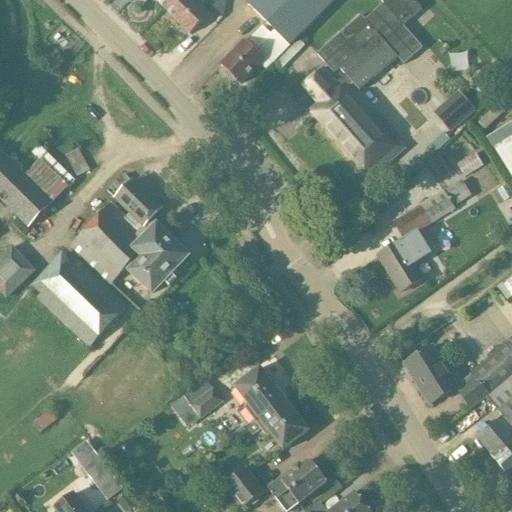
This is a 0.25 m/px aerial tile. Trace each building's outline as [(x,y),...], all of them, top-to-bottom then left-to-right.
[(153,0),(165,12),(176,0),(153,0)] [(209,17),(199,7),(206,0),(176,0),(165,12),(190,36),(209,17)] [(266,71),(290,48),(289,48),(336,0),(254,0),(248,6),(266,23),(246,44),(222,67),(241,86),(261,66),(266,71)] [(365,21),(361,17),(317,55),(340,82),(337,85),(325,70),(304,88),(322,110),(315,116),(364,173),(364,172),(371,180),(398,157),(343,94),(353,85),(360,92),(398,60),(403,66),(422,49),(403,27),(421,11),(411,0),(378,0),(383,5),(365,21)] [(65,63),(56,56),(47,68),(55,74),(65,63)] [(439,119),(439,120),(450,133),(475,112),(464,99),(463,98),(439,119)] [(498,152),(511,176),(511,129),(488,144),(494,154),(498,152)] [(54,205),(68,189),(75,182),(40,147),(33,153),(41,161),(26,177),(0,151),(0,202),(28,230),(55,206),(54,205)] [(465,178),(484,165),(476,153),(456,165),(465,178)] [(413,262),(430,252),(418,233),(455,211),(454,209),(470,198),(462,183),(444,193),(395,224),(406,241),(403,243),(378,259),(400,294),(423,280),(413,262)] [(149,223),(162,210),(134,184),(117,202),(135,220),(132,223),(113,205),(70,249),(112,287),(113,286),(137,259),(141,263),(132,273),(153,294),(188,259),(157,229),(156,230),(149,223)] [(12,249),(0,261),(0,293),(7,301),(36,274),(12,249)] [(32,288),(40,296),(36,301),(90,349),(128,309),(68,251),(32,288)] [(511,277),(502,285),(511,298),(511,277)] [(511,339),(461,384),(451,368),(446,371),(432,350),(405,367),(430,407),(457,391),(458,393),(462,398),(471,411),(489,399),(490,399),(487,401),(502,418),(477,439),(492,456),(490,457),(506,475),(511,469),(511,339)] [(244,410),(255,423),(284,401),(261,371),(235,390),(248,405),(244,410)] [(224,404),(213,390),(191,408),(201,421),(224,404)] [(252,437),(260,431),(266,437),(271,435),(284,451),(308,433),(284,401),(255,423),(246,429),(252,437)] [(301,469),(299,466),(267,491),(283,511),(291,511),(327,485),(310,462),(301,469)] [(111,502),(126,491),(107,467),(93,478),(111,502)] [(265,493),(247,468),(222,487),(242,511),(265,493)] [(369,511),(355,494),(330,511),(369,511)] [(85,511),(73,496),(54,511),(85,511)]
